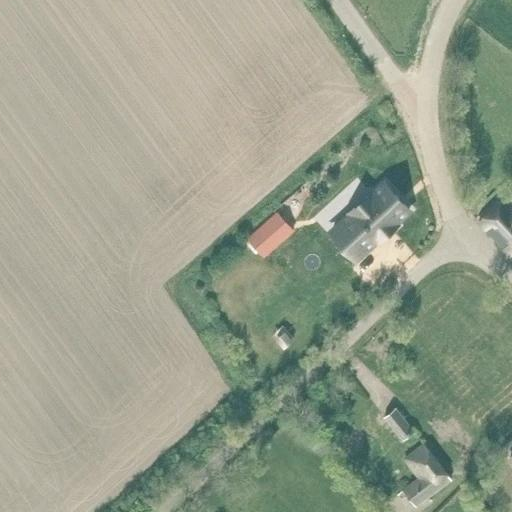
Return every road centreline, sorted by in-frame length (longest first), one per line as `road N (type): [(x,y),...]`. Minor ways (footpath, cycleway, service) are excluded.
road 1 (unclassified): [(165,511),(461,236)]
road 2 (unclassified): [(428,122),(336,0)]
road 3 (unclassified): [(428,122),(431,65),(457,0)]
